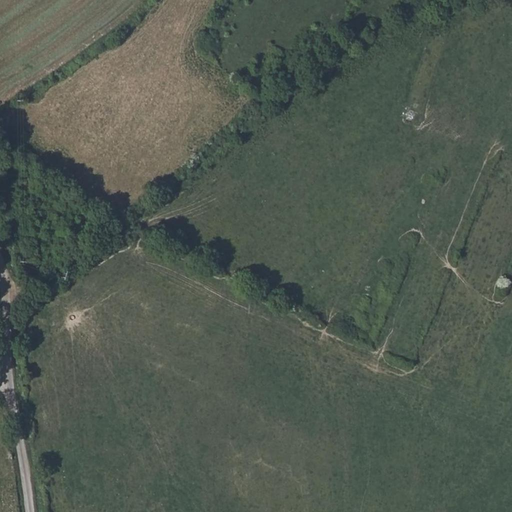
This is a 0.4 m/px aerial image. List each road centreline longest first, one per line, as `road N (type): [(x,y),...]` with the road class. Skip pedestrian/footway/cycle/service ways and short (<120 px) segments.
road 1 (track): [(462,0),(359,38),(282,90),(184,182),(41,292),(7,293)]
road 2 (unclassified): [(0,265),(32,511)]
